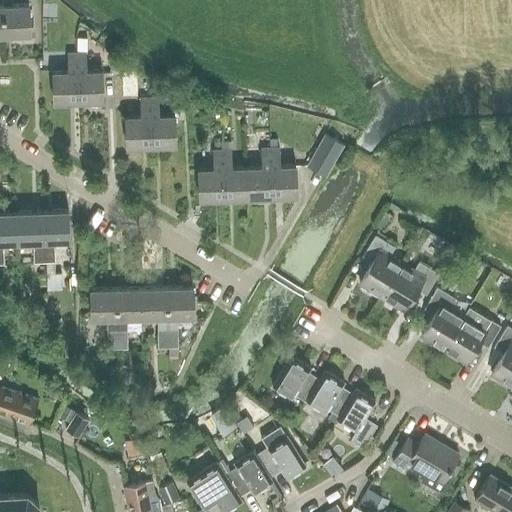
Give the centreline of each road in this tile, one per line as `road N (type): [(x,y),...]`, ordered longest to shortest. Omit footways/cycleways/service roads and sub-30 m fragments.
road 1 (residential): [(237,282),(0,137)]
road 2 (residential): [(284,511),(363,466),(414,388)]
